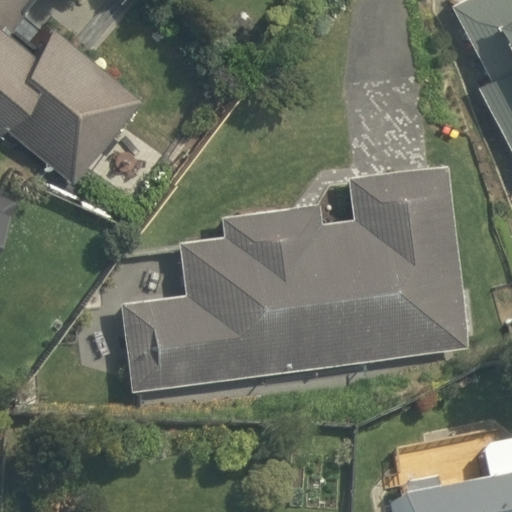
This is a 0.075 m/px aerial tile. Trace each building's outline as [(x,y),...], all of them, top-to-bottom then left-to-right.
[(0,0),(0,152),(18,133),(72,182),(137,111),(50,33),(27,58),(0,33),(0,28),(25,0),(0,0)] [(511,0),(449,0),(444,2),(511,156),(511,0)] [(115,306),(126,398),(457,360),(435,171),(340,182),(344,214),(219,229),(221,248),(179,253),(184,298),(115,306)] [(0,199),(0,255),(20,208),(0,199)] [(511,511),(511,496),(423,511),(511,511)]
